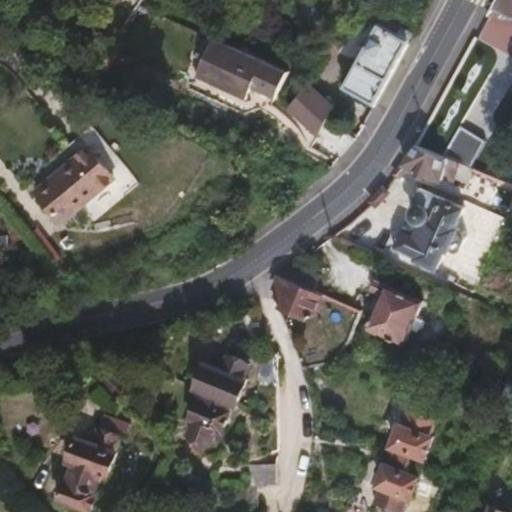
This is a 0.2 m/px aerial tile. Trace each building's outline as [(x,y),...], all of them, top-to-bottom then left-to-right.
[(511,0),(500,0),(493,15),(511,22),(511,0)] [(383,100),(420,29),(390,14),(351,84),(383,100)] [(292,65),(219,31),(214,28),(196,66),(250,93),(256,80),(279,92),(292,65)] [(338,101),(313,77),(292,100),(323,128),(338,101)] [(59,199),(122,146),(87,104),(62,124),(73,135),(33,170),(59,199)] [(465,188),(472,173),(422,152),(412,172),(423,176),(424,179),(439,185),(440,182),(452,187),(454,184),(465,188)] [(461,232),(469,213),(424,195),(418,210),(424,212),(422,219),(415,219),(413,224),(416,230),(415,236),(406,233),(397,254),(442,273),(451,253),(459,256),(466,255),(472,243),(469,236),(461,232)] [(312,289),(318,272),(298,266),(280,278),(312,289)] [(317,310),(323,293),(312,289),(280,278),(277,290),(285,293),(284,298),(285,304),(309,313),(317,310)] [(388,298),(393,288),(381,283),(377,293),(388,298)] [(412,346),(431,303),(393,288),(388,298),(374,330),(412,346)] [(248,379),(254,364),(233,355),(226,371),(208,363),(199,385),(206,388),(231,398),(242,403),(252,381),(248,379)] [(280,385),(281,356),(264,355),(263,384),(280,385)] [(228,429),(236,411),(228,406),(231,398),(206,388),(195,415),(199,418),(193,435),(216,443),(222,427),(228,429)] [(117,475),(125,452),(123,450),(128,435),(134,436),(139,423),(112,414),(101,443),(84,436),(75,459),(82,462),(76,479),(73,479),(67,497),(101,510),(107,491),(101,488),(107,471),(117,475)] [(431,458),(439,438),(413,428),(405,445),(401,444),(395,457),(415,464),(419,454),(431,458)] [(413,498),(422,479),(420,478),(412,474),(415,464),(395,457),(384,485),(388,487),(381,503),(402,511),(408,497),(413,498)] [(420,478),(424,467),(415,464),(412,474),(420,478)] [(279,474),(278,465),(250,467),(250,485),(261,484),(265,484),(279,474)] [(279,483),(279,474),(265,484),(261,484),(279,483)] [(261,506),(261,484),(250,485),(228,486),(229,508),(261,506)]
